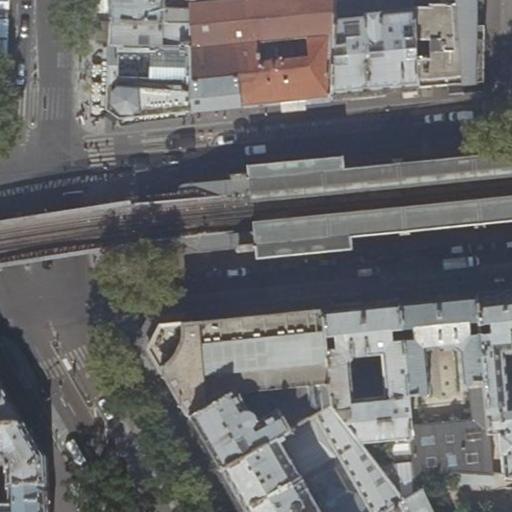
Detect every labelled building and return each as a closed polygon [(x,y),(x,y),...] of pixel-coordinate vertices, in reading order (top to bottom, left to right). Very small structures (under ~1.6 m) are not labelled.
[(108,0),(108,22),(189,24),(188,0),(108,0)] [(188,0),(189,24),(189,112),(264,104),(330,97),(334,16),(335,7),(334,0),(188,0)] [(408,0),(409,9),(334,16),(330,97),(355,95),(396,90),(416,88),(414,12),(413,0),(408,0)] [(440,0),(441,7),(432,8),(431,10),(414,12),(416,88),(428,88),(452,87),(481,86),(481,31),(481,0),(440,0)] [(189,112),(189,24),(108,22),(107,63),(107,87),(106,87),(106,96),(106,109),(119,119),(122,119),(155,115),(188,112),(189,112)] [(122,125),(189,118),(188,112),(155,115),(122,119),(122,125)] [(479,160),(478,151),(467,151),(468,161),(479,160)] [(365,190),(367,205),(368,215),(427,208),(429,228),(470,225),(466,194),(462,155),(423,159),(425,184),(365,190)] [(392,168),(402,168),(402,159),(391,160),(392,168)] [(277,214),(279,244),(323,240),(324,244),(335,242),(334,233),(333,233),(331,208),(327,166),(316,167),(316,171),(273,175),(275,189),(277,214)] [(254,177),(253,173),(246,174),(246,173),(228,175),(228,176),(227,176),(228,185),(229,185),(229,186),(247,185),(247,183),(254,183),(254,177)] [(125,210),(139,208),(138,196),(123,198),(125,210)] [(485,228),(484,218),(472,219),(473,229),(485,228)] [(410,235),(409,225),(398,227),(399,236),(410,235)] [(145,250),(144,238),(129,239),(130,252),(145,250)] [(262,245),(261,239),(254,240),(254,239),(236,240),(236,242),(235,241),(236,250),(237,250),(237,252),(255,250),(255,249),(262,248),(262,245)] [(511,291),(443,298),(365,306),(320,310),(330,406),(334,411),(346,404),(351,410),(341,420),(358,442),(390,440),(391,466),(376,467),(402,502),(421,491),(452,472),(489,475),(486,434),(499,433),(503,475),(511,475),(511,291)] [(234,391),(245,390),(265,389),(272,401),(310,398),(312,416),(330,406),(320,310),(159,326),(153,338),(148,349),(165,379),(187,417),(234,391)] [(288,430),(272,401),(265,389),(245,390),(261,417),(253,422),(253,419),(252,413),(250,411),(248,410),(245,410),(234,391),(187,417),(200,439),(218,471),(288,430)] [(0,436),(25,436),(0,392),(0,436)] [(341,420),(334,411),(330,406),(312,416),(288,430),(218,471),(242,511),(383,511),(402,502),(376,467),(358,442),(341,420)] [(32,449),(25,436),(0,436),(0,469),(3,476),(3,496),(6,496),(44,496),(44,483),(43,468),(32,449)] [(383,511),(430,511),(421,491),(402,502),(383,511)] [(45,511),(44,496),(6,496),(6,511),(45,511)]
